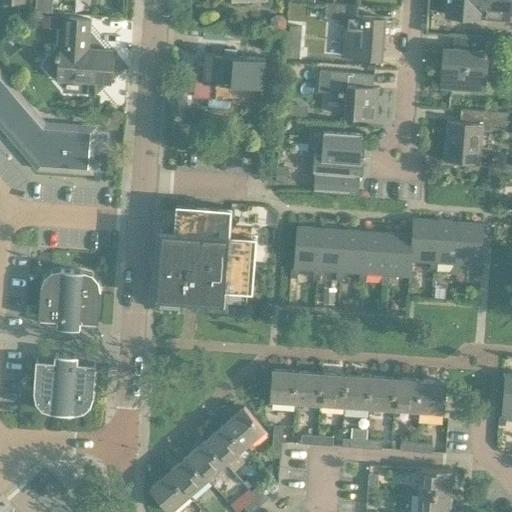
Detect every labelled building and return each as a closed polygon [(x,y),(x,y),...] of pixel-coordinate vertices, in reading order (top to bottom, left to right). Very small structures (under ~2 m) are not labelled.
[(48,9),(48,0),(37,0),(37,8),(48,9)] [(511,15),(511,0),(447,0),(446,14),(507,18),(508,15),(511,15)] [(356,19),(357,4),(325,2),(324,17),(345,19),(342,54),(381,57),(384,21),(356,19)] [(271,25),(275,29),(281,30),(285,26),(286,20),(282,15),(276,15),(271,19),(271,25)] [(59,26),(60,16),(48,16),(48,25),(59,26)] [(87,48),(89,18),(64,16),(62,47),(59,46),(57,79),(110,82),(112,50),(87,48)] [(497,70),(499,38),(486,37),(485,51),(444,48),(441,86),(484,89),(485,69),(497,70)] [(236,55),(236,48),(225,47),(224,54),(205,53),(204,65),(196,64),(194,96),(252,100),(254,85),(263,85),(265,57),(236,55)] [(374,73),(345,71),(320,69),(319,90),(337,91),(337,93),(346,93),(344,115),(377,117),(379,87),(373,87),(374,73)] [(90,170),(93,127),(44,124),(0,73),(0,122),(38,166),(90,170)] [(301,108),(283,107),(282,115),(300,117),(301,108)] [(507,126),(508,111),(460,108),(459,121),(447,120),(444,159),(453,160),(453,161),(457,161),(457,160),(480,162),(483,124),(507,126)] [(362,144),(363,133),(324,130),(322,154),(315,153),(313,171),(315,171),(314,189),(358,193),(359,175),(363,175),(365,145),(362,144)] [(288,179),(289,168),(278,167),(278,178),(288,179)] [(232,207),(176,203),(174,230),(160,229),(155,298),(224,303),(225,289),(252,291),(257,236),(230,234),(232,208),(232,207)] [(413,218),(412,234),(410,259),(430,261),(429,270),(436,271),(437,262),(433,261),(437,220),(413,218)] [(456,263),(459,221),(437,220),(433,261),(437,262),(452,263),(452,272),(458,273),(459,263),(456,263)] [(480,263),(483,223),(459,221),(456,263),(459,263),(476,264),(475,274),(482,274),(482,263),(480,263)] [(317,268),(320,227),(297,226),(294,265),(291,265),(290,276),(297,277),(297,266),(313,268),(317,268)] [(340,270),(343,229),(320,227),(317,268),(313,268),(313,278),(319,279),(320,268),(336,269),(340,270)] [(363,271),(366,231),(343,229),(340,270),(336,269),(335,280),(343,280),(343,270),(359,271),(363,271)] [(386,273),(389,232),(366,231),(363,271),(359,271),(359,281),(365,282),(366,271),(382,273),(386,273)] [(410,259),(412,234),(389,232),(386,273),(382,273),(381,283),(388,284),(388,273),(409,275),(410,259)] [(69,319),(72,269),(61,268),(51,270),(43,277),(41,285),(39,317),(69,319)] [(92,274),(82,270),(72,269),(69,319),(98,321),(100,290),(98,280),(92,274)] [(297,277),(288,277),(287,293),(296,294),(297,277)] [(444,298),(445,290),(432,289),(432,297),(444,298)] [(325,291),(324,303),(333,304),(334,292),(325,291)] [(63,412),(66,360),(36,358),(34,391),(35,401),(40,408),(50,411),(63,412)] [(92,404),(95,362),(66,360),(63,412),(72,413),(82,411),(92,404)] [(294,400),(297,370),(272,368),(269,398),(294,400)] [(319,402),(321,372),(297,370),(294,400),(319,402)] [(344,404),(346,373),(321,372),(319,402),(344,404)] [(368,406),(371,375),(346,373),(344,404),(368,406)] [(511,373),(504,373),(501,412),(499,412),(499,423),(504,424),(505,414),(511,414),(511,373)] [(394,408),(396,377),(371,375),(368,406),(394,408)] [(418,410),(421,379),(396,377),(394,408),(418,410)] [(443,412),(446,381),(421,379),(418,410),(443,412)] [(245,446),(264,429),(244,406),(225,422),(245,446)] [(226,462),(245,446),(225,422),(206,439),(226,462)] [(281,441),(282,426),(274,425),(273,440),(281,441)] [(316,443),(316,435),(301,434),(300,442),(316,443)] [(331,445),(332,436),(316,435),(316,443),(331,445)] [(365,447),(366,439),(351,438),(342,437),(341,445),(350,446),(365,447)] [(207,478),(226,462),(206,439),(187,455),(207,478)] [(381,448),(381,440),(366,439),(365,447),(381,448)] [(280,456),(281,441),(273,440),(272,456),(280,456)] [(416,451),(416,442),(401,441),(400,449),(416,451)] [(431,452),(431,444),(416,442),(416,451),(431,452)] [(188,495),(207,478),(187,455),(168,472),(188,495)] [(449,495),(451,471),(421,469),(419,493),(449,495)] [(169,511),(188,495),(168,472),(149,488),(169,511)] [(375,490),(376,475),(368,474),(367,489),(375,490)] [(271,478),(264,484),(272,493),(278,487),(278,483),(272,477),(271,478)] [(258,505),(268,497),(258,485),(250,491),(255,496),(253,498),(258,505)] [(374,505),(375,490),(367,489),(366,504),(374,505)] [(447,511),(449,495),(419,493),(417,511),(447,511)] [(247,511),(250,511),(258,505),(253,498),(243,507),(247,511)]
